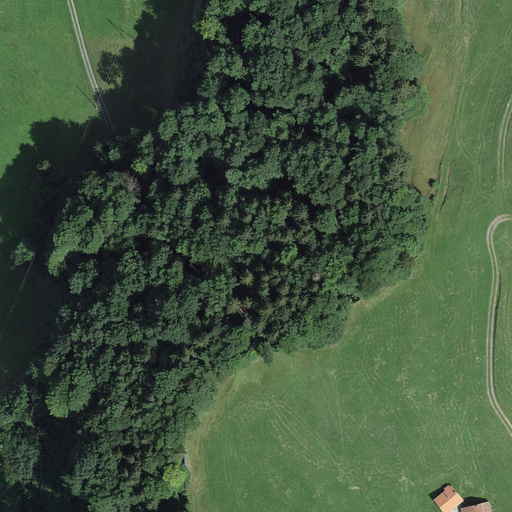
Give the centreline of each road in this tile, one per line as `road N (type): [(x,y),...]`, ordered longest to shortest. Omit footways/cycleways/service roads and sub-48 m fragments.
road 1 (unclassified): [(0,398),(96,277),(156,180),(199,0)]
road 2 (track): [(69,0),(118,157),(78,298)]
road 3 (track): [(511,426),(494,396),(499,266),(491,227),(511,217)]
